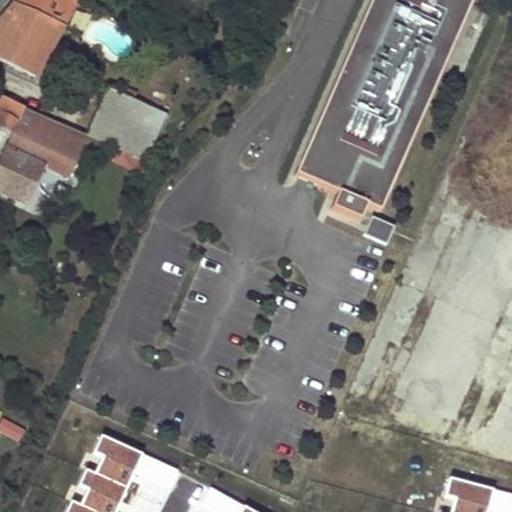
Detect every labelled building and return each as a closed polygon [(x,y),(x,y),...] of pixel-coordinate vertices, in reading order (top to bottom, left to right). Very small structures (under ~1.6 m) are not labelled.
[(0,61),(34,78),(74,5),(62,0),(16,0),(0,20),(0,61)] [(368,0),(291,171),(379,211),(474,0),(368,0)] [(146,163),(166,115),(107,89),(86,136),(88,137),(146,163)] [(19,122),(45,135),(52,120),(0,95),(0,125),(12,130),(14,131),(19,122)] [(82,151),(88,137),(86,136),(52,120),(45,135),(82,151)] [(12,130),(4,148),(44,166),(69,178),(82,151),(45,135),(19,122),(14,131),(12,130)] [(0,193),(25,206),(44,166),(4,148),(0,156),(0,193)] [(371,221),(364,239),(385,247),(391,229),(371,221)] [(0,422),(0,435),(18,443),(24,429),(1,420),(0,422)] [(176,472),(100,437),(92,454),(101,459),(93,475),(84,471),(77,487),(86,491),(79,507),(70,502),(65,511),(114,511),(132,474),(168,490),(176,472)] [(511,511),(511,496),(448,479),(443,498),(453,501),(449,511),(485,511),(486,510),(492,511),(511,511)] [(250,511),(209,489),(199,507),(208,511),(250,511)]
